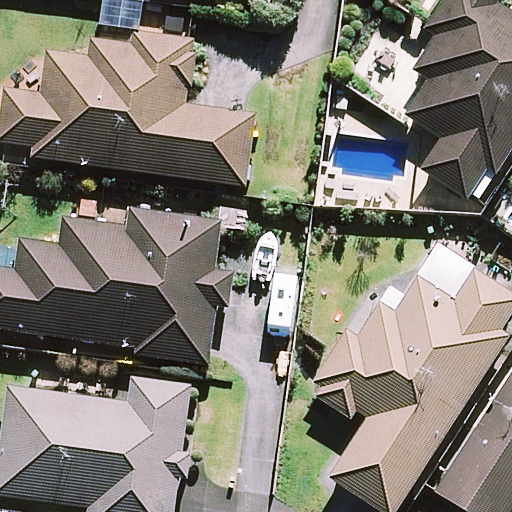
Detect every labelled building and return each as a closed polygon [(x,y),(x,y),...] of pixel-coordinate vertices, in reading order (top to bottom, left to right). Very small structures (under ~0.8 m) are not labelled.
[(200,0),(271,10),(272,0),(200,0)] [(511,156),(511,16),(497,7),(499,4),(493,0),(447,0),(425,35),(436,42),(414,77),(427,85),(404,120),(441,144),(420,176),(468,206),(489,174),(497,179),(511,156)] [(0,142),(33,147),(31,158),(248,186),(257,116),(190,107),(198,41),(128,32),(126,46),(92,42),(90,58),(49,53),(44,96),(5,91),(0,128),(0,142)] [(126,190),(84,184),(80,213),(122,219),(126,190)] [(217,270),(218,264),(224,222),(128,207),(125,228),(64,218),(59,247),(20,241),(16,269),(0,266),(0,329),(211,363),(219,310),(228,312),(235,272),(217,270)] [(315,394),(354,420),(358,412),(369,420),(360,435),(332,478),(384,511),(397,511),(504,345),(505,328),(511,317),(511,287),(439,241),(395,309),(377,297),(315,394)] [(511,511),(511,373),(438,492),(470,511),(511,511)] [(192,452),(185,451),(193,386),(128,378),(125,402),(12,388),(0,484),(0,495),(92,506),(91,511),(177,511),(182,477),(189,478),(192,452)]
